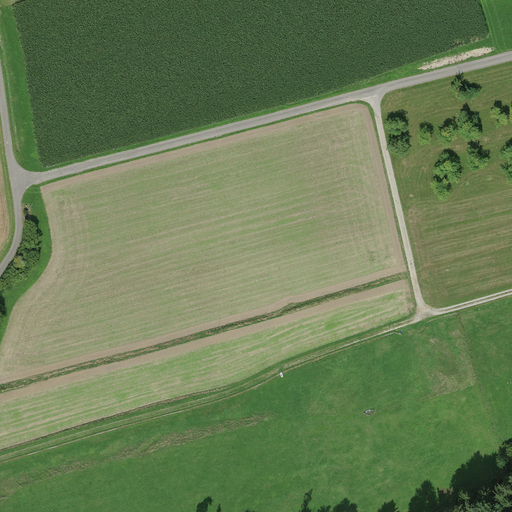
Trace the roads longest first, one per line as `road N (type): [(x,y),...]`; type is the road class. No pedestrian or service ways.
road 1 (track): [(511,54),(16,185),(17,241),(0,272)]
road 2 (track): [(0,461),(219,398),(423,318)]
road 3 (track): [(373,90),(423,318),(511,293)]
